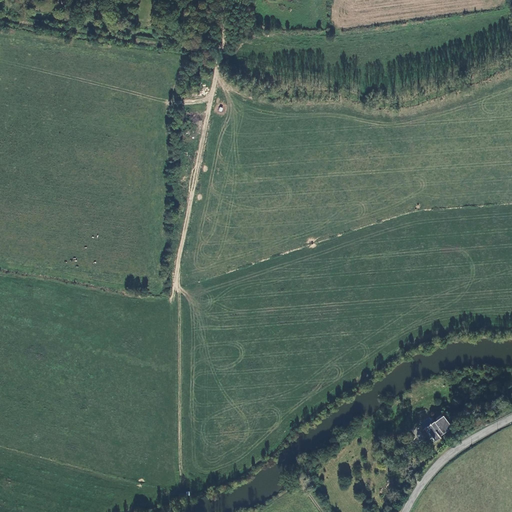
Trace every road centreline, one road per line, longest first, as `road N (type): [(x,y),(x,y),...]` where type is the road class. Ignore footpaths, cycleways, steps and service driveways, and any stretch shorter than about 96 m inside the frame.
road 1 (track): [(221,57),(179,289),(421,213),(511,207)]
road 2 (track): [(511,320),(430,322),(230,471),(185,485),(179,289)]
road 3 (track): [(0,19),(221,57),(227,0)]
road 4 (tertiary): [(405,511),(452,451),(511,420)]
road 5 (track): [(67,511),(100,488),(154,493),(185,485)]
